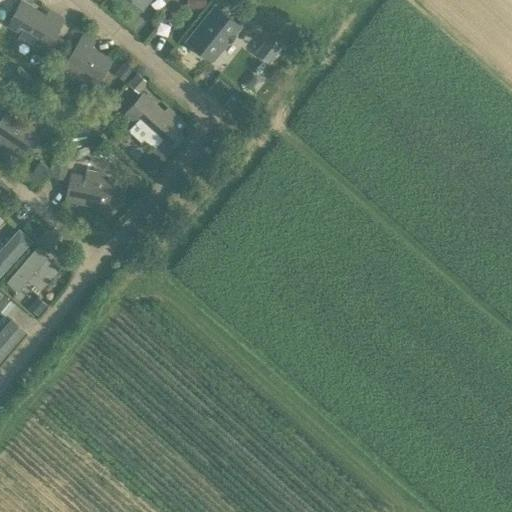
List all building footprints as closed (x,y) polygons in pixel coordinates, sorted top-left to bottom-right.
[(60,35),(69,17),(52,8),(49,13),(23,0),(22,0),(9,26),(22,33),(19,39),(35,47),(37,43),(51,50),(52,48),(59,51),(66,38),(60,35)] [(136,0),(146,8),(153,0),(136,0)] [(184,40),(208,61),(219,49),(240,24),(228,14),(233,8),(223,0),(220,0),(216,5),(215,3),(184,40)] [(189,0),(190,11),(207,9),(206,0),(189,0)] [(235,49),(270,75),(292,46),(256,20),(235,49)] [(98,88),(116,59),(96,46),(99,41),(86,33),(62,73),(75,81),(79,76),(98,88)] [(156,145),(158,147),(185,116),(172,105),(168,109),(146,90),(127,112),(138,121),(131,129),(144,141),(143,143),(152,150),(156,145)] [(43,134),(10,110),(0,123),(0,140),(25,159),(43,134)] [(65,179),(70,157),(64,156),(61,165),(57,164),(54,176),(65,179)] [(41,182),(52,167),(44,160),(32,175),(41,182)] [(130,185),(120,183),(121,181),(107,178),(108,171),(90,167),(88,175),(74,171),(68,200),(96,207),(95,213),(114,217),(117,203),(126,205),(130,185)] [(0,272),(32,237),(19,225),(0,245),(0,272)] [(49,251),(37,241),(7,278),(18,287),(49,251)] [(12,314),(0,328),(0,354),(13,339),(25,326),(12,314)]
